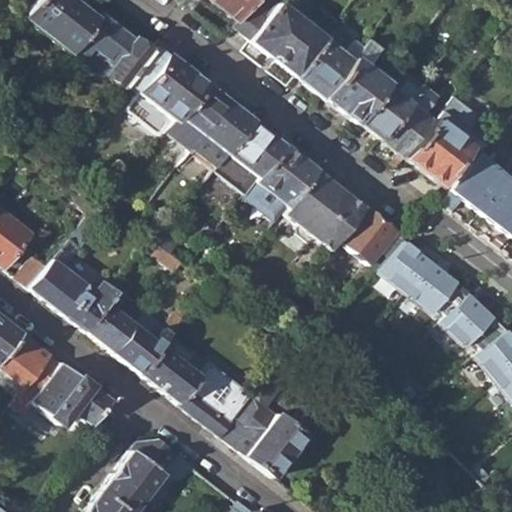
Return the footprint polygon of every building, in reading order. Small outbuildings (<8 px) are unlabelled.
[(20,17),(65,52),(74,40),(92,17),(69,0),(32,0),(25,11),(20,17)] [(188,11),(196,0),(177,0),(176,1),(188,11)] [(207,0),(233,20),(248,0),(207,0)] [(229,25),(291,74),(332,21),(304,0),(295,0),(287,11),(272,0),(248,0),(233,20),(229,25)] [(454,0),(472,12),(478,4),(472,0),(454,0)] [(102,73),(118,86),(121,82),(146,50),(96,11),(92,17),(74,40),(108,66),(102,73)] [(291,74),(318,96),(347,58),(338,50),(349,36),(332,21),(291,74)] [(318,96),(350,120),(351,118),(378,84),(379,82),(360,67),(374,49),(362,39),(347,58),(318,96)] [(121,82),(170,119),(199,82),(163,54),(165,51),(153,42),(146,50),(121,82)] [(160,132),(183,150),(185,147),(222,100),(199,82),(170,119),(160,132)] [(351,118),(377,137),(402,104),(378,84),(351,118)] [(377,137),(401,156),(429,118),(419,111),(431,95),(418,84),(402,104),(377,137)] [(185,147),(209,166),(246,119),(222,100),(185,147)] [(401,156),(435,182),(454,157),(442,148),(452,136),(429,118),(401,156)] [(206,170),(237,195),(249,181),(277,144),(246,119),(209,166),(206,170)] [(304,175),(309,169),(277,144),(249,181),(237,195),(236,196),(268,222),(275,213),(281,205),(304,175)] [(453,197),(473,212),(504,177),(473,150),(430,199),(443,209),(453,197)] [(338,230),(356,207),(309,169),(304,175),(281,205),(275,213),(290,225),(289,233),(299,241),(307,238),(322,250),(331,238),(338,230)] [(511,183),(504,177),(473,212),(503,236),(511,226),(511,183)] [(75,206),(85,214),(94,203),(84,195),(75,206)] [(331,238),(363,263),(389,231),(356,207),(338,230),(331,238)] [(0,262),(25,229),(0,210),(0,262)] [(79,222),(64,238),(75,247),(89,230),(79,222)] [(64,238),(47,258),(59,268),(75,247),(64,238)] [(395,239),(370,268),(419,307),(468,354),(511,408),(511,346),(497,328),(445,278),(395,239)] [(140,248),(168,270),(176,260),(146,240),(140,248)] [(10,277),(23,287),(40,266),(27,255),(10,277)] [(79,282),(59,268),(47,258),(40,266),(23,287),(78,329),(99,302),(107,292),(94,281),(84,295),(78,291),(79,282)] [(78,329),(106,351),(127,323),(99,302),(78,329)] [(106,351),(133,373),(154,344),(169,325),(181,309),(174,303),(159,323),(139,308),(127,323),(106,351)] [(0,385),(14,396),(15,394),(46,354),(0,318),(0,385)] [(193,374),(162,350),(177,331),(169,325),(154,344),(133,373),(213,434),(228,414),(233,407),(240,399),(244,393),(203,362),(193,374)] [(267,337),(281,347),(286,339),(273,329),(267,337)] [(259,402),(299,348),(286,339),(281,347),(246,391),(259,402)] [(15,394),(55,425),(66,409),(84,422),(102,398),(46,354),(15,394)] [(298,433),(271,412),(269,413),(256,403),(252,407),(240,399),(233,407),(228,414),(213,434),(266,475),(298,433)] [(95,490),(122,511),(129,511),(174,455),(154,439),(132,441),(95,490)] [(441,470),(448,475),(456,465),(438,447),(425,463),(438,473),(441,470)] [(122,511),(95,490),(77,511),(122,511)] [(226,511),(247,511),(234,502),(226,511)]
